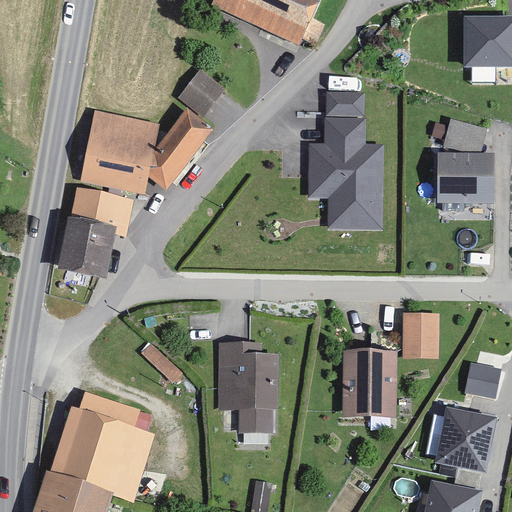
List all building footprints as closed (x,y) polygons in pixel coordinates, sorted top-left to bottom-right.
[(299,52),(320,0),(219,0),(213,15),(299,52)] [(511,17),(465,18),(466,64),(511,63),(511,17)] [(222,92),(198,75),(179,100),(202,118),(222,92)] [(325,118),(362,118),(362,98),(325,98),(325,118)] [(156,155),(151,184),(167,196),(213,135),(187,115),(156,155)] [(80,185),(144,198),(158,129),(94,116),(80,185)] [(380,231),(381,150),(364,150),(365,125),(324,124),(324,147),(309,147),(308,203),(327,203),(327,230),(380,231)] [(464,158),(480,158),(486,134),(448,125),(441,152),(464,158)] [(493,210),(494,160),(438,160),(437,209),(493,210)] [(124,239),(130,205),(74,194),(59,275),(104,283),(113,237),(124,239)] [(436,314),(401,315),(401,359),(436,359),(436,314)] [(261,358),(261,346),(218,345),(216,412),(239,412),(239,432),(270,432),(271,410),(277,410),(278,359),(261,358)] [(393,422),(391,356),(342,358),(344,423),(393,422)] [(499,373),(472,368),(467,393),(494,398),(499,373)] [(139,406),(84,390),(77,414),(70,412),(51,478),(44,476),(33,511),(109,511),(112,503),(123,506),(149,417),(137,413),(139,406)] [(494,423),(448,414),(438,464),(484,473),(494,423)] [(476,511),(480,497),(433,488),(428,511),(476,511)]
